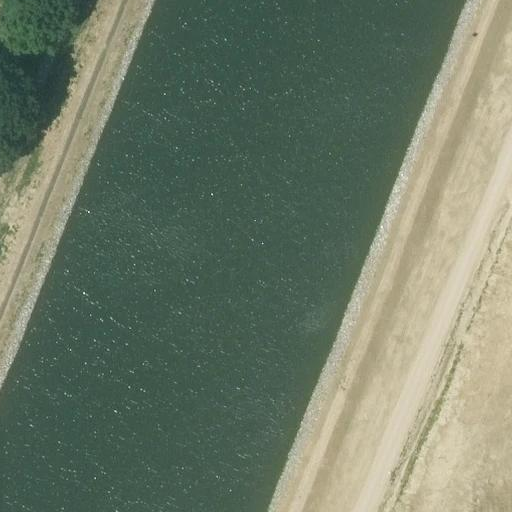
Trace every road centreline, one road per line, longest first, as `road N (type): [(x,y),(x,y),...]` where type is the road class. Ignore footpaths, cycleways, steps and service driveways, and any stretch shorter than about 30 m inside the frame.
road 1 (unclassified): [(365,511),(511,158)]
road 2 (unclassified): [(0,156),(74,0)]
